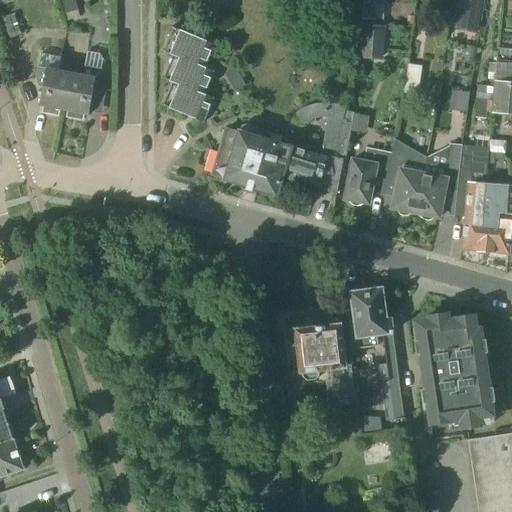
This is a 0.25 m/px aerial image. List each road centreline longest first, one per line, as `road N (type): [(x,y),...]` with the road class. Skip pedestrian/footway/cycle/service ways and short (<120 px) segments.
road 1 (residential): [(84,511),(0,221)]
road 2 (residential): [(266,511),(240,220)]
road 3 (tertiary): [(511,295),(240,220)]
road 4 (residential): [(131,191),(129,0)]
road 5 (tertiary): [(131,191),(0,160)]
